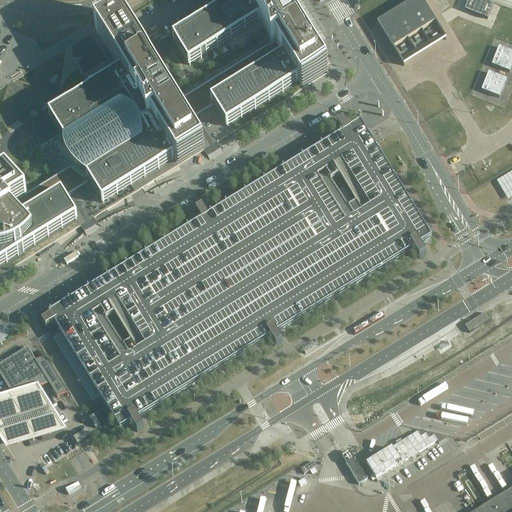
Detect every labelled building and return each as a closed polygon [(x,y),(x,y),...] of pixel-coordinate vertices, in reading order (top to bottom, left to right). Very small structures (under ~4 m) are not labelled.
[(0,276),(97,216),(279,104),(329,74),(325,67),(324,67),(297,23),(282,0),(223,0),(168,34),(169,35),(158,41),(154,34),(154,35),(153,34),(138,43),(121,15),(120,16),(119,14),(95,29),(96,31),(95,31),(122,74),(50,119),(64,141),(64,142),(64,145),(64,150),(65,154),(66,159),(68,162),(69,165),(71,167),(72,169),(73,170),(72,171),(71,170),(26,198),(2,171),(0,171),(0,276)] [(415,0),(377,23),(404,66),(446,40),(421,0),(415,0)] [(493,5),(481,0),(468,0),(465,10),(488,19),(493,5)] [(0,171),(2,171),(0,168),(0,88),(22,75),(0,38),(0,171)] [(492,65),(510,73),(511,66),(511,52),(499,47),(492,65)] [(482,91),(499,98),(507,80),(489,73),(482,91)] [(55,324),(120,430),(131,423),(137,432),(143,428),(138,419),(271,338),(276,347),(282,343),(277,334),(414,250),(419,259),(426,255),(420,246),(432,239),(369,137),(361,123),(349,130),(344,121),(337,125),(343,134),(208,217),(202,208),(196,212),(201,221),(84,293),(69,302),(49,315),(51,318),(42,324),(46,330),(55,324)] [(511,198),(511,172),(497,182),(508,201),(511,198)] [(469,333),(490,321),(485,314),(478,319),(475,320),(472,322),(470,323),(465,326),(469,333)] [(0,374),(13,395),(39,387),(49,384),(58,398),(62,396),(68,394),(46,359),(40,361),(36,362),(27,349),(0,366),(0,374)] [(37,384),(0,395),(0,440),(6,450),(67,431),(39,387),(37,384)] [(94,415),(89,418),(95,429),(101,426),(94,415)] [(93,435),(89,429),(77,436),(81,442),(93,435)] [(376,480),(438,442),(434,437),(429,440),(426,435),(421,438),(418,433),(366,465),(376,480)] [(345,462),(358,482),(365,477),(353,458),(345,462)] [(301,470),(304,475),(312,470),(316,467),(313,462),(301,470)] [(511,511),(511,489),(475,511),(511,511)] [(474,491),(468,494),(476,506),(481,503),(474,491)]
